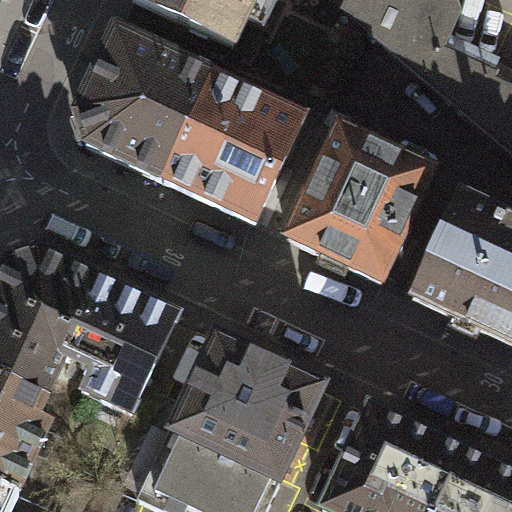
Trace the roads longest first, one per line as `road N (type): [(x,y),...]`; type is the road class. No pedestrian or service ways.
road 1 (residential): [(511,406),(0,169)]
road 2 (residential): [(0,133),(62,0)]
